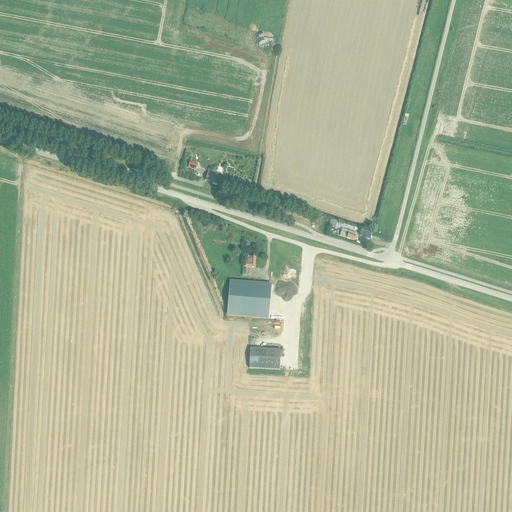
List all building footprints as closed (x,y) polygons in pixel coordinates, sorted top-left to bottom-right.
[(205,180),(218,184),(221,175),(208,171),(205,180)] [(361,230),(359,236),(370,240),(372,233),(361,230)] [(347,238),(354,241),(356,236),(355,236),(356,233),(349,231),(347,238)] [(242,275),(246,276),(246,267),(255,268),(256,258),(255,257),(254,256),(252,256),(252,257),(246,257),(245,262),(244,262),(244,266),(243,265),(242,275)] [(268,318),(270,293),(271,285),(262,284),(231,282),(228,315),(268,318)] [(250,348),(249,368),(279,370),(280,350),(250,348)]
